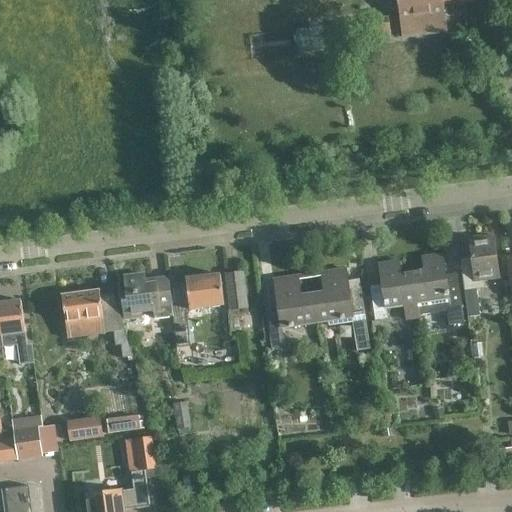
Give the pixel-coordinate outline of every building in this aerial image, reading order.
[(475,1),(475,0),(397,0),(402,37),(446,31),(443,4),(475,1)] [(387,17),(373,18),(374,31),(389,29),(387,17)] [(495,259),(490,227),(465,230),(469,258),(474,290),(485,288),(484,280),(497,278),(495,259)] [(511,296),(511,254),(503,256),(510,297),(511,296)] [(463,324),(461,308),(456,275),(444,277),(441,255),(421,258),(423,271),(411,273),(418,316),(445,312),(447,326),(463,324)] [(418,318),(418,316),(411,273),(399,274),(397,262),(377,264),(380,285),(369,287),(373,321),(386,319),(384,309),(403,306),(405,320),(418,318)] [(322,293),(312,295),(316,323),(326,322),(327,327),(350,323),(354,351),(368,350),(361,300),(348,302),(344,269),(319,273),(322,293)] [(229,310),(247,308),(242,271),(224,274),(229,310)] [(172,316),(167,284),(166,276),(155,278),(154,272),(118,277),(121,302),(123,320),(142,318),(141,312),(152,310),(153,318),(172,316)] [(176,348),(177,348),(189,346),(185,310),(223,306),(219,274),(184,279),(185,282),(167,284),(172,316),(176,348)] [(316,323),(312,295),(300,296),(297,276),(272,279),(279,327),(267,329),(270,349),(283,347),(280,328),(316,323)] [(478,316),(475,289),(463,291),(466,318),(478,316)] [(61,295),(65,323),(67,338),(124,330),(113,294),(99,296),(98,290),(61,295)] [(0,303),(0,334),(14,333),(15,344),(25,343),(19,300),(0,303)] [(18,365),(31,363),(29,346),(16,348),(18,365)] [(177,429),(190,428),(187,403),(174,404),(177,429)] [(15,439),(16,449),(17,459),(41,456),(38,427),(42,427),(40,415),(11,420),(15,439)] [(138,416),(106,421),(108,433),(140,429),(138,416)] [(69,441),(102,436),(99,417),(67,421),(69,441)] [(0,461),(17,459),(16,449),(15,439),(2,441),(0,428),(0,461)] [(136,442),(139,464),(153,462),(150,440),(136,442)] [(511,447),(500,449),(500,458),(511,456),(511,447)] [(120,491),(86,495),(87,511),(123,511),(123,508),(148,504),(148,505),(149,504),(145,470),(143,470),(143,471),(130,472),(133,489),(120,491)] [(31,511),(28,485),(4,489),(7,511),(31,511)]
